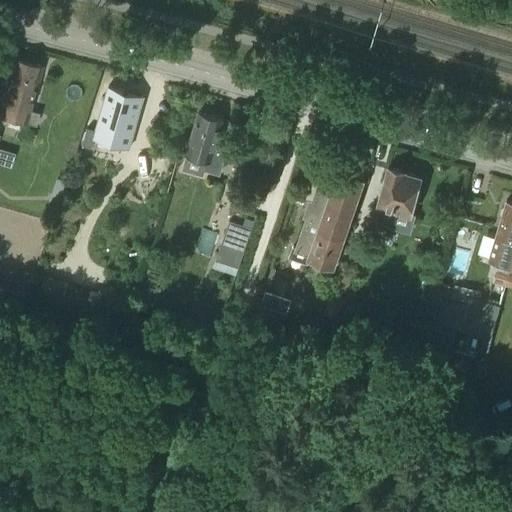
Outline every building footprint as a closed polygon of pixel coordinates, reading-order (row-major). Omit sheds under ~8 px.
[(0,114),(26,122),(34,123),(37,113),(30,111),(42,66),(14,58),(2,103),(0,111),(0,114)] [(110,85),(109,85),(95,134),(96,135),(96,132),(115,138),(113,145),(127,149),(127,150),(128,150),(144,95),(143,95),(142,97),(128,93),(127,97),(122,96),(124,90),(110,86),(110,85)] [(206,161),(204,169),(219,173),(226,149),(215,146),(223,118),(199,111),(186,155),(206,161)] [(405,171),(388,167),(385,179),(384,178),(380,193),(381,193),(378,205),(382,206),(379,214),(396,219),(398,211),(411,215),(421,177),(405,172),(405,171)] [(335,178),(322,174),(296,250),(309,254),(309,257),(334,266),(364,180),(338,171),(335,178)] [(60,195),(50,192),(46,204),(56,207),(60,195)] [(493,281),(505,284),(511,260),(511,201),(507,200),(497,234),(506,237),(493,281)] [(215,261),(238,269),(252,230),(229,222),(215,261)] [(325,313),(337,317),(355,265),(342,261),(325,313)] [(34,298),(94,316),(100,295),(41,277),(34,298)] [(481,291),(455,284),(452,296),(478,302),(481,291)] [(469,300),(461,328),(487,335),(495,307),(469,300)] [(424,325),(419,341),(441,347),(450,350),(455,334),(424,325)]
